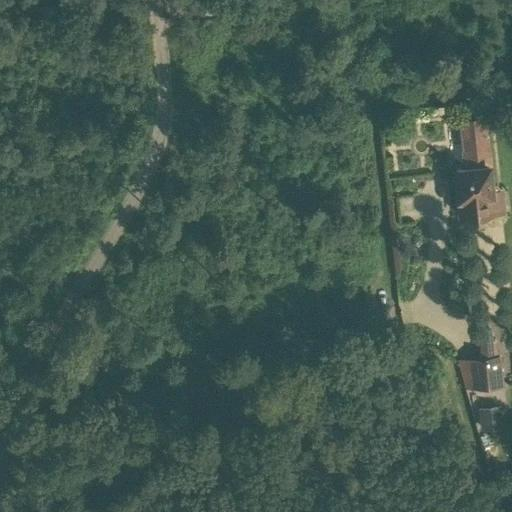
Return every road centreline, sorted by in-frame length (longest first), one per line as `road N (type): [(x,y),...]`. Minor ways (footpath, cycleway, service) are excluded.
road 1 (unclassified): [(0,456),(21,394),(155,149),(163,94),(151,0)]
road 2 (unknown): [(382,319),(451,317),(475,295),(469,65)]
